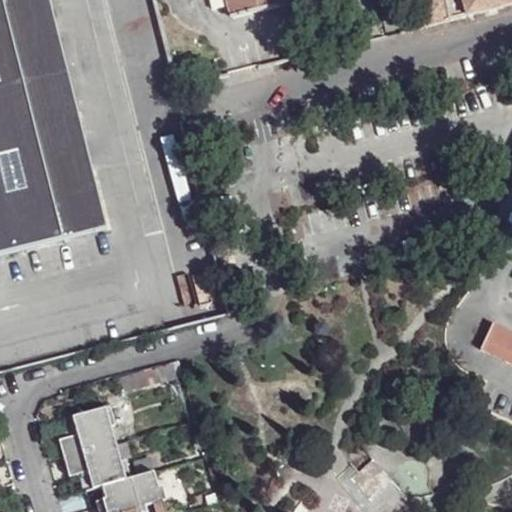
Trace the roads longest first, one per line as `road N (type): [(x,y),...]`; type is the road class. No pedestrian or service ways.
road 1 (residential): [(40,511),(14,417),(15,398),(26,387),(280,316),(225,111),(511,43)]
road 2 (unknown): [(511,314),(471,299),(448,339),(511,388)]
